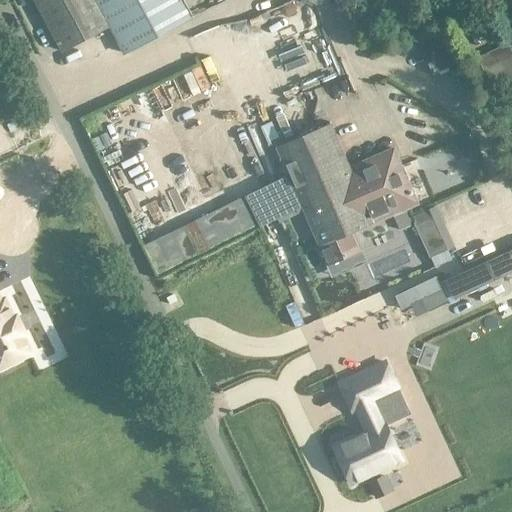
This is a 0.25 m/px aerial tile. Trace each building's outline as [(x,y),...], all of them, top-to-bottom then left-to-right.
[(33,0),(61,51),(109,26),(94,0),(33,0)] [(181,0),(94,0),(109,26),(124,53),(191,17),(181,0)] [(410,24),(424,57),(450,46),(436,14),(410,24)] [(153,59),(156,69),(175,63),(172,53),(153,59)] [(348,83),(323,91),(328,105),(352,97),(348,83)] [(204,104),(93,143),(93,156),(145,155),(184,142),(178,142),(213,130),(204,104)] [(276,147),(312,231),(366,208),(349,168),(330,124),(276,147)] [(469,137),(459,142),(466,156),(476,151),(469,137)] [(349,168),(366,208),(372,223),(393,214),(400,229),(411,225),(404,209),(417,204),(393,149),(349,168)] [(360,250),(352,232),(372,223),(366,208),(312,231),(327,264),(360,250)] [(429,257),(429,256),(446,249),(427,208),(410,216),(429,257)] [(63,261),(66,272),(90,266),(87,255),(63,261)] [(0,299),(0,367),(30,353),(22,335),(25,333),(17,315),(13,317),(4,299),(1,301),(0,299)] [(384,362),(339,383),(352,412),(356,410),(366,432),(334,447),(340,460),(334,462),(339,474),(345,471),(351,483),(371,474),(374,481),(370,483),(376,497),(391,491),(384,476),(380,478),(377,471),(401,460),(385,424),(408,413),(384,362)] [(0,457),(39,442),(26,409),(0,419),(0,457)]
